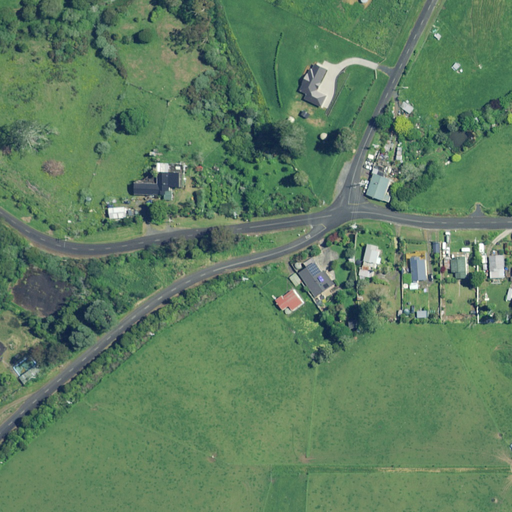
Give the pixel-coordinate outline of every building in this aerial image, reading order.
[(414,108),(404,102),(401,107),(411,113),(414,108)] [(170,172),(171,164),(155,163),(155,172),(159,172),(159,182),(136,182),(136,194),(165,195),(165,200),(172,200),(172,187),(185,187),(185,173),(170,172)] [(391,180),(374,174),(366,194),(384,200),(391,180)] [(126,218),(125,207),(110,208),(110,219),(126,218)] [(377,246),(369,245),(365,261),(381,264),(382,258),(380,258),(381,251),(377,250),(377,246)] [(505,278),(505,256),(491,256),(491,278),(505,278)] [(426,259),(411,259),(411,274),(411,280),(426,280),(426,259)] [(466,279),(465,259),(452,259),(452,273),(455,272),(455,279),(466,279)] [(323,273),(316,262),(299,273),(316,297),(334,285),(325,272),(323,273)] [(302,304),(294,290),(277,300),(283,310),(290,306),(292,310),(302,304)] [(34,377),(29,370),(16,378),(20,385),(34,377)]
